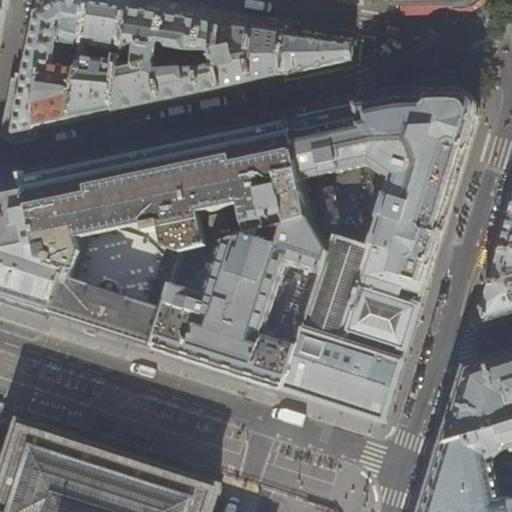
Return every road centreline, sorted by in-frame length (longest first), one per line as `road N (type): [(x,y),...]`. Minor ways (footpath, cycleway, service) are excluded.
road 1 (residential): [(0,156),(511,47)]
road 2 (residential): [(405,466),(0,337)]
road 3 (residential): [(511,122),(435,360)]
